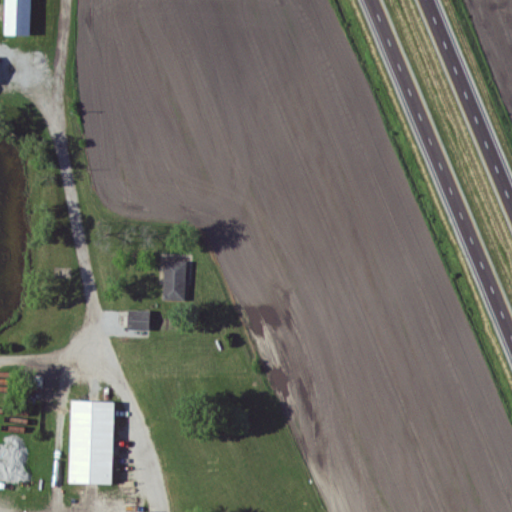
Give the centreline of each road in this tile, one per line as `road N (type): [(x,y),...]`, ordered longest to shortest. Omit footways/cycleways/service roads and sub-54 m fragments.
road 1 (trunk): [(377,0),(511,312)]
road 2 (trunk): [(511,173),(439,0)]
